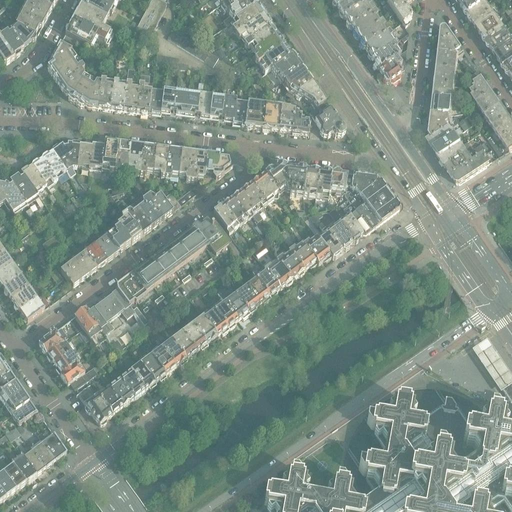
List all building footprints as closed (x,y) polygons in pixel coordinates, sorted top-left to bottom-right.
[(36,40),(52,11),(30,0),(15,28),(36,40)] [(57,0),(30,0),(52,11),(57,0)] [(110,18),(119,0),(84,0),(81,8),(106,21),(108,17),(110,18)] [(154,35),(166,11),(166,6),(155,0),(154,0),(136,35),(149,42),(149,43),(155,46),(159,38),(154,35)] [(232,24),(256,8),(250,0),(229,0),(219,7),(228,20),(223,23),(227,28),(232,24)] [(337,10),(350,0),(329,0),(333,4),(332,5),(332,7),(333,9),(335,9),(336,8),(337,10),(336,10),(337,10)] [(344,21),(365,6),(361,0),(350,0),(337,10),(339,13),(339,15),(339,17),(340,18),(342,20),(344,20),(344,21)] [(411,8),(412,0),(386,0),(385,1),(388,5),(395,16),(401,25),(404,29),(409,26),(410,18),(406,12),(411,8)] [(454,0),(467,18),(486,5),(482,0),(454,0)] [(351,31),(372,16),(368,10),(371,8),(368,4),(365,6),(344,21),(346,24),(346,26),(345,26),(348,30),(351,30),(351,31)] [(395,16),(388,5),(382,9),(390,20),(395,16)] [(503,21),(500,16),(505,12),(503,10),(498,13),(495,10),(491,13),(486,5),(467,18),(486,45),(505,32),(499,24),(503,21)] [(105,30),(109,22),(106,21),(81,8),(65,37),(80,45),(93,52),(98,42),(109,48),(115,35),(105,30)] [(235,37),(263,18),(261,15),(261,13),(259,9),(256,8),(232,24),(237,30),(232,33),(235,37)] [(358,41),(380,26),(376,20),(378,19),(375,14),(372,16),(351,31),(353,34),(353,35),(353,37),(354,39),(356,40),(358,41)] [(246,44),(270,28),(270,25),(268,22),(267,22),(265,21),(263,18),(235,37),(239,42),(243,39),(246,44)] [(365,51),(387,36),(383,31),(385,29),(382,25),(380,26),(358,41),(360,44),(360,47),(362,51),(363,50),(365,51)] [(34,43),(36,40),(15,28),(10,32),(23,52),(26,49),(31,44),(32,44),(34,43)] [(253,54),(277,38),(277,35),(275,32),(272,31),(270,29),(270,28),(246,44),(242,47),(245,52),(250,49),(253,54)] [(218,59),(195,45),(188,40),(172,31),(166,40),(213,68),(218,59)] [(464,56),(449,33),(448,32),(446,31),(444,31),(443,31),(441,33),(441,34),(438,58),(436,71),(456,74),(457,61),(464,56)] [(23,52),(10,32),(0,39),(15,60),(20,57),(20,54),(23,52)] [(131,41),(133,35),(127,32),(124,38),(131,41)] [(511,37),(510,39),(505,32),(486,45),(505,73),(511,67),(511,37)] [(373,62),(394,47),(390,40),(392,39),(389,34),(387,36),(365,51),(367,54),(367,56),(367,58),(369,59),(370,61),(372,61),(373,62)] [(195,45),(198,39),(191,35),(188,40),(195,45)] [(260,64),(284,48),(282,46),(281,46),(282,45),(277,38),(253,54),(257,60),(253,63),(256,67),(260,64)] [(15,60),(0,39),(0,61),(3,66),(6,67),(15,60)] [(380,71),(401,56),(397,51),(399,49),(396,45),(394,47),(373,62),(375,65),(374,67),(377,71),(380,71)] [(52,78),(76,61),(71,53),(59,48),(49,66),(51,68),(47,71),(52,78)] [(270,72),(290,58),(288,55),(289,52),(286,49),(284,48),(260,64),(264,69),(260,72),(263,77),(270,72)] [(213,53),(218,59),(224,55),(218,49),(213,53)] [(404,73),(406,53),(401,56),(380,71),(379,71),(384,79),(383,81),(386,85),(387,85),(388,85),(389,86),(389,85),(390,86),(393,87),(399,82),(400,79),(399,78),(401,77),(401,75),(404,73)] [(188,67),(178,65),(179,60),(157,57),(155,69),(187,74),(188,67)] [(283,84),(301,72),(302,71),(299,67),(298,68),(297,65),(296,63),(294,59),(293,59),(291,57),(290,58),(270,72),(278,84),(271,88),(273,91),(283,84)] [(470,65),(466,60),(460,64),(472,73),(474,77),(477,75),(470,65)] [(79,99),(90,81),(84,77),(83,75),(86,73),(83,68),(82,69),(76,61),(52,78),(65,97),(69,99),(68,101),(69,103),(72,105),(75,105),(79,99)] [(453,103),(456,74),(436,71),(435,84),(435,83),(435,86),(434,89),(433,101),(453,103)] [(135,117),(139,88),(132,87),(132,85),(131,84),(131,83),(133,83),(134,73),(128,72),(126,84),(126,86),(122,115),(135,117)] [(312,86),(309,81),(308,82),(307,79),(306,77),(304,74),(303,74),(301,72),(283,84),(289,93),(296,97),(312,86)] [(477,75),(474,77),(473,78),(472,84),(474,87),(482,82),(482,81),(477,75)] [(110,113),(114,84),(107,84),(107,81),(102,80),(101,87),(98,112),(100,111),(102,112),(109,113),(110,113)] [(98,112),(101,87),(100,87),(90,81),(79,99),(75,105),(77,108),(80,110),(83,110),(84,108),(88,111),(97,112),(98,112)] [(122,115),(126,86),(119,85),(120,83),(114,82),(114,84),(110,113),(122,115)] [(492,97),(485,86),(482,82),(474,87),(475,89),(473,90),(475,93),(471,95),(474,99),(472,100),(477,107),(492,97)] [(149,119),(152,93),(152,89),(145,88),(145,86),(139,85),(139,88),(135,117),(149,119)] [(326,105),(312,86),(296,97),(295,98),(296,100),(299,102),(301,100),(310,106),(315,112),(326,105)] [(172,117),(175,93),(163,92),(163,95),(161,114),(170,115),(169,117),(172,117)] [(161,114),(163,95),(152,93),(149,119),(151,119),(151,116),(159,117),(161,116),(161,114)] [(185,117),(188,95),(175,93),(172,117),(176,117),(176,116),(185,117)] [(197,120),(200,96),(188,95),(185,117),(194,118),(194,120),(197,120)] [(208,120),(211,98),(200,96),(197,120),(200,120),(200,119),(208,120)] [(502,110),(499,106),(498,106),(492,97),(477,107),(493,131),(508,120),(502,110)] [(221,123),(224,100),(211,98),(208,120),(218,122),(218,123),(221,123)] [(233,123),(235,104),(235,101),(224,100),(221,123),(224,124),(224,122),(233,123)] [(449,125),(449,119),(449,118),(451,117),(453,103),(433,101),(431,114),(428,138),(431,143),(451,131),(452,130),(449,125)] [(261,133),(263,111),(254,109),(255,104),(247,103),(247,106),(244,131),(253,132),(261,133)] [(244,131),(247,106),(235,104),(233,123),(232,126),(233,127),(241,128),(241,130),(241,131),(244,131)] [(278,135),(281,113),(271,112),(272,106),(264,105),(263,111),(261,133),(270,134),(272,134),(277,134),(276,135),(278,135)] [(345,133),(326,105),(315,112),(309,116),(320,131),(319,136),(322,140),(327,141),(332,137),(334,140),(334,139),(336,138),(337,139),(340,139),(344,137),(345,133)] [(291,137),(293,118),(294,117),(287,116),(288,114),(281,113),(278,135),(286,137),(287,136),(291,137)] [(477,126),(477,125),(474,121),(471,117),(464,122),(470,130),(477,126)] [(477,125),(483,121),(480,117),(474,121),(477,125)] [(302,119),(293,118),(291,137),(308,139),(310,125),(305,124),(305,123),(301,122),(302,119)] [(511,125),(508,120),(493,131),(502,143),(509,155),(511,152),(511,125)] [(434,154),(456,140),(463,135),(460,131),(453,135),(451,131),(431,143),(428,145),(434,154)] [(496,147),(490,139),(487,141),(493,149),(496,147)] [(440,163),(462,148),(456,140),(434,154),(440,163)] [(445,171),(487,145),(485,141),(469,151),(465,153),(462,148),(440,163),(445,171)] [(76,171),(79,147),(77,146),(74,145),(71,146),(67,146),(65,147),(62,147),(58,149),(56,150),(53,152),(52,154),(66,174),(71,171),(76,171)] [(473,165),(470,161),(489,148),(487,145),(445,171),(452,180),(473,165)] [(88,173),(92,148),(86,147),(84,148),(83,146),(80,146),(79,147),(76,171),(88,173)] [(113,175),(116,149),(115,149),(114,147),(108,146),(107,148),(104,148),(104,147),(98,146),(96,147),(95,146),(93,146),(92,147),(92,148),(88,173),(100,174),(101,169),(107,170),(109,174),(113,175)] [(503,158),(496,147),(493,149),(496,155),(500,160),(503,158)] [(127,173),(130,151),(127,150),(126,148),(121,148),(119,149),(116,149),(113,175),(119,176),(121,172),(127,173)] [(139,178),(143,152),(140,152),(139,150),(133,149),(132,151),(130,151),(127,173),(134,173),(134,178),(139,178)] [(153,176),(155,154),(153,154),(152,152),(146,151),(145,153),(143,152),(139,178),(144,179),(147,175),(153,176)] [(66,174),(52,154),(51,153),(48,155),(48,156),(46,157),(43,159),(42,161),(57,181),(66,174)] [(165,181),(168,156),(166,155),(165,153),(159,153),(158,154),(155,154),(153,176),(159,177),(160,180),(165,181)] [(177,179),(180,157),(179,157),(178,155),(172,154),(170,156),(168,156),(165,181),(170,181),(171,178),(177,179)] [(189,185),(193,159),(191,159),(191,157),(185,156),(183,158),(180,157),(177,179),(184,180),(185,184),(189,185)] [(459,187),(491,166),(486,157),(473,165),(452,180),(456,186),(459,187)] [(203,183),(205,161),(204,160),(203,158),(197,158),(196,159),(193,159),(189,185),(195,186),(197,182),(203,183)] [(209,161),(205,161),(203,183),(202,193),(232,171),(229,162),(217,160),(210,159),(209,161)] [(57,181),(42,161),(41,161),(38,162),(38,163),(36,164),(33,166),(32,168),(47,189),(52,184),(53,186),(58,183),(57,181)] [(47,189),(32,168),(30,168),(28,169),(28,171),(26,171),(21,174),(37,196),(47,189)] [(270,172),(265,177),(278,195),(284,191),(286,194),(290,194),(290,192),(284,184),(286,169),(276,168),(276,170),(273,173),(272,173),(270,173),(270,172)] [(286,169),(284,184),(290,192),(290,194),(289,198),(291,198),(293,198),(303,200),(306,173),(305,172),(305,171),(299,171),(297,172),(293,172),(287,171),(287,169),(286,169)] [(306,173),(303,200),(315,202),(319,175),(317,173),(312,172),(312,173),(310,174),(306,173)] [(37,196),(21,174),(11,181),(30,207),(40,200),(37,196)] [(319,175),(315,202),(328,203),(329,194),(331,176),(330,175),(324,174),(323,175),(323,176),(319,175)] [(331,176),(329,194),(336,195),(336,198),(342,198),(343,196),(344,196),(345,194),(345,190),(344,190),(346,177),(333,175),(331,176)] [(258,182),(251,187),(266,207),(267,208),(272,205),(278,205),(280,197),(278,195),(265,177),(258,182)] [(344,196),(344,198),(350,206),(377,186),(373,180),(346,177),(344,190),(345,190),(345,194),(344,196)] [(30,207),(11,181),(6,185),(5,185),(4,186),(0,185),(0,187),(0,193),(13,214),(16,217),(30,207)] [(13,214),(0,193),(0,187),(0,185),(0,207),(5,204),(12,214),(13,214)] [(345,210),(343,211),(347,217),(354,226),(362,238),(365,239),(398,213),(399,211),(380,186),(378,186),(377,186),(350,206),(345,210)] [(251,187),(242,194),(257,214),(266,207),(251,187)] [(119,190),(112,189),(111,191),(110,198),(111,198),(118,196),(119,190)] [(172,216),(161,201),(159,198),(155,202),(149,198),(143,190),(139,193),(141,195),(145,201),(162,224),(172,216)] [(87,197),(83,191),(78,195),(82,201),(87,197)] [(161,201),(170,195),(167,192),(159,198),(161,201)] [(192,195),(190,193),(183,198),(188,204),(195,199),(192,195)] [(242,194),(232,201),(248,221),(252,218),(257,225),(263,221),(257,214),(242,194)] [(181,209),(176,203),(170,195),(161,201),(172,216),(181,209)] [(188,204),(183,198),(176,203),(181,209),(188,204)] [(162,224),(145,201),(142,204),(143,208),(138,212),(152,231),(162,224)] [(232,201),(223,208),(238,228),(248,221),(232,201)] [(223,208),(213,216),(220,225),(219,225),(228,236),(238,228),(223,208)] [(34,216),(30,210),(25,214),(29,219),(34,216)] [(152,231),(138,212),(132,216),(129,214),(125,217),(141,239),(152,231)] [(141,239),(125,217),(121,219),(122,224),(117,228),(118,230),(131,246),(131,247),(141,239)] [(347,217),(337,225),(352,246),(353,246),(355,246),(359,243),(359,241),(362,238),(354,226),(347,217)] [(146,296),(186,266),(206,251),(212,260),(227,248),(222,240),(223,239),(221,237),(220,238),(213,229),(212,230),(212,229),(211,230),(207,226),(203,229),(200,225),(192,232),(192,234),(184,240),(184,241),(151,266),(143,272),(142,272),(133,278),(131,277),(110,293),(113,297),(118,293),(130,308),(134,305),(136,306),(146,298),(146,296)] [(317,241),(331,260),(332,261),(334,262),(339,258),(339,256),(342,253),(327,233),(321,225),(318,227),(322,233),(323,237),(317,241)] [(337,225),(327,233),(342,253),(343,253),(345,254),(349,251),(349,250),(349,248),(352,246),(337,225)] [(107,264),(131,246),(118,230),(95,247),(107,264)] [(269,242),(263,234),(260,237),(265,245),(269,242)] [(284,240),(279,234),(275,237),(281,243),(284,240)] [(62,248),(55,238),(42,247),(49,257),(62,248)] [(303,247),(302,247),(317,267),(318,268),(319,267),(323,264),(326,264),(329,262),(331,260),(317,241),(316,239),(309,244),(308,243),(303,247)] [(262,247),(258,241),(253,245),(257,251),(262,247)] [(294,249),(288,254),(289,255),(304,274),(309,270),(312,271),(312,270),(315,268),(317,267),(302,247),(303,247),(302,246),(301,246),(295,251),(294,249)] [(69,252),(65,247),(61,250),(65,256),(69,252)] [(107,264),(95,247),(84,256),(96,272),(99,270),(100,271),(104,267),(105,267),(104,266),(107,264)] [(0,275),(13,267),(5,255),(0,258),(0,275)] [(281,258),(276,263),(277,264),(292,283),(297,279),(297,280),(300,280),(304,277),(304,274),(289,255),(283,260),(281,258)] [(73,290),(96,272),(84,256),(61,273),(73,290)] [(269,267),(263,272),(265,274),(266,275),(279,293),(280,292),(285,288),(285,289),(287,289),(292,286),(292,283),(277,264),(271,269),(269,267)] [(3,291),(21,278),(13,267),(0,275),(0,288),(1,289),(2,289),(3,291)] [(229,280),(225,275),(219,279),(223,284),(229,280)] [(266,275),(255,283),(270,302),(272,300),(275,298),(277,297),(276,295),(277,295),(279,293),(266,275)] [(11,302),(29,290),(21,278),(3,291),(4,292),(4,293),(3,295),(5,297),(7,297),(11,302)] [(255,283),(245,291),(259,308),(262,305),(263,307),(265,306),(268,303),(270,302),(255,283)] [(19,314),(37,301),(29,290),(11,302),(14,307),(14,308),(14,309),(15,312),(17,312),(18,312),(19,314)] [(245,291),(234,299),(249,318),(252,316),(255,314),(256,312),(256,311),(255,311),(258,308),(259,308),(245,291)] [(135,316),(133,312),(130,308),(118,293),(113,297),(88,315),(105,338),(114,332),(109,325),(122,316),(126,322),(135,316)] [(231,295),(221,302),(224,306),(238,324),(241,321),(242,322),(243,323),(249,318),(234,299),(231,295)] [(44,312),(37,301),(19,314),(20,316),(19,318),(21,320),(23,321),(27,325),(44,312)] [(224,306),(214,314),(228,333),(236,328),(235,326),(237,324),(238,324),(224,306)] [(105,338),(88,315),(85,312),(74,320),(81,331),(87,338),(87,339),(90,342),(95,349),(97,352),(105,362),(116,354),(111,347),(105,339),(105,338)] [(214,314),(204,321),(217,339),(218,339),(220,337),(221,337),(222,338),(224,337),(227,335),(228,333),(214,314)] [(81,331),(74,320),(69,324),(77,334),(81,331)] [(202,320),(192,328),(207,347),(210,345),(217,339),(204,321),(203,320),(202,320)] [(192,328),(182,335),(196,355),(197,355),(200,352),(207,347),(192,328)] [(63,345),(62,344),(67,341),(60,331),(38,347),(46,358),(63,345)] [(182,335),(171,343),(186,363),(187,362),(189,360),(190,360),(193,360),(196,358),(196,355),(182,335)] [(123,350),(117,342),(111,347),(116,354),(117,355),(123,350)] [(171,343),(161,351),(176,370),(179,368),(186,363),(171,343)] [(54,367),(71,354),(65,344),(63,345),(46,358),(50,364),(52,363),(54,367)] [(511,383),(486,346),(471,355),(488,381),(497,393),(500,397),(504,394),(502,391),(511,384),(511,383)] [(161,351),(151,358),(166,378),(169,376),(176,370),(161,351)] [(60,378),(77,365),(78,364),(71,354),(54,367),(57,370),(55,371),(60,378)] [(151,358),(141,366),(155,386),(156,386),(158,384),(166,378),(151,358)] [(82,378),(84,376),(77,365),(60,378),(67,388),(71,385),(82,378)] [(141,366),(130,374),(145,394),(145,393),(148,391),(155,386),(141,366)] [(0,382),(10,375),(5,368),(0,371),(0,382)] [(97,376),(95,374),(93,370),(84,376),(82,378),(87,384),(97,376)] [(129,375),(118,383),(133,402),(141,396),(144,394),(145,394),(130,374),(129,375)] [(0,395),(15,386),(17,385),(10,375),(0,382),(0,395)] [(76,392),(87,384),(82,378),(71,385),(76,392)] [(118,383),(107,390),(122,411),(133,402),(118,383)] [(511,384),(502,391),(504,394),(510,403),(511,403),(511,384)] [(0,403),(3,408),(22,396),(15,386),(0,395),(0,403)] [(79,396),(76,398),(77,398),(84,407),(85,409),(85,410),(85,412),(85,413),(87,415),(88,416),(90,416),(95,423),(97,425),(99,428),(100,428),(102,428),(103,428),(106,426),(106,425),(107,423),(106,423),(107,423),(109,421),(112,419),(112,418),(97,398),(89,388),(79,396)] [(107,390),(97,398),(112,418),(120,413),(122,411),(107,390)] [(10,418),(28,406),(22,396),(3,408),(10,418)] [(511,511),(511,437),(503,425),(499,425),(500,421),(495,414),(490,413),(489,418),(489,419),(488,423),(484,422),(469,433),(458,417),(454,416),(455,412),(450,406),(444,405),(443,414),(439,414),(423,424),(413,409),(408,408),(409,404),(398,402),(397,406),(393,406),(392,413),(385,418),(378,416),(377,420),(373,420),(367,419),(366,424),(371,431),(375,432),(374,436),(385,451),(370,462),(369,466),(365,465),(359,464),(359,467),(358,470),(363,476),(367,477),(366,481),(377,497),(362,508),(351,492),(347,491),(347,487),(343,481),(337,480),(336,485),(336,489),(331,488),(316,499),(305,484),(301,483),(302,479),(297,472),(297,473),(292,472),(291,477),(290,481),(286,480),(285,487),(277,492),(270,491),(270,495),(266,494),(264,506),(268,506),(267,511),(268,511),(511,511)] [(29,420),(37,415),(30,404),(28,406),(10,418),(17,428),(26,423),(29,420)] [(24,433),(20,427),(16,430),(20,436),(24,433)] [(20,438),(15,430),(5,437),(8,441),(10,445),(20,438)] [(66,456),(54,438),(47,443),(40,434),(35,437),(55,464),(66,456)] [(55,464),(35,437),(34,438),(39,444),(37,445),(40,448),(32,454),(45,472),(55,464)] [(45,472),(32,454),(23,461),(36,479),(45,472)] [(36,479),(23,461),(13,469),(26,486),(36,479)] [(26,486),(13,469),(3,476),(16,493),(26,486)] [(16,493),(3,476),(0,478),(0,491),(7,501),(16,493)]
